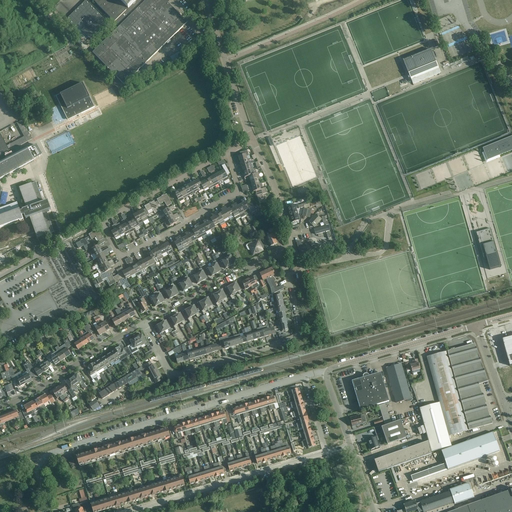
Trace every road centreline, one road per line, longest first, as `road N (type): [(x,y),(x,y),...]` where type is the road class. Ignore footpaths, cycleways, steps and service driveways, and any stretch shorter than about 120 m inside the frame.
road 1 (residential): [(45,511),(38,474),(52,454),(304,377)]
road 2 (residential): [(144,322),(178,374),(296,338),(278,252)]
road 3 (residential): [(135,511),(326,453)]
road 4 (residential): [(0,406),(144,322)]
road 5 (unknown): [(511,467),(417,501),(404,480),(441,463)]
road 6 (unclassified): [(324,370),(476,326)]
road 7 (residential): [(144,322),(278,252)]
road 8 (unclassified): [(252,140),(204,0)]
